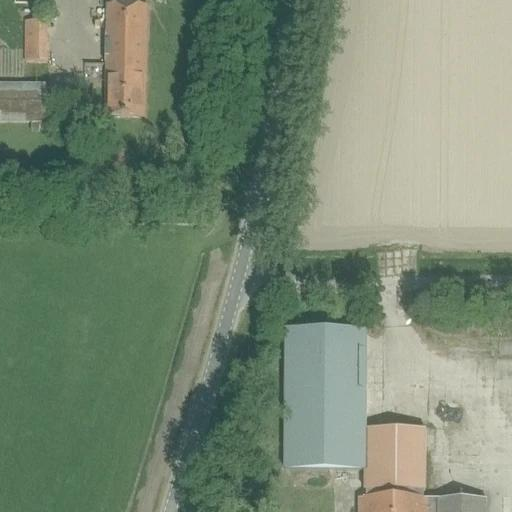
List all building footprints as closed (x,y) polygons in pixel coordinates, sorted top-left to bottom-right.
[(145,118),(147,6),(107,5),(105,117),(145,118)] [(47,63),(47,22),(24,22),(24,63),(47,63)] [(0,124),(46,125),(46,86),(0,85),(0,124)] [(286,331),(285,472),(365,472),(366,332),(286,331)] [(486,511),(486,501),(424,501),(424,493),(425,493),(425,431),(390,431),(390,451),(372,451),(372,478),(365,478),(365,493),(366,493),(366,501),(359,501),(358,511),(486,511)]
